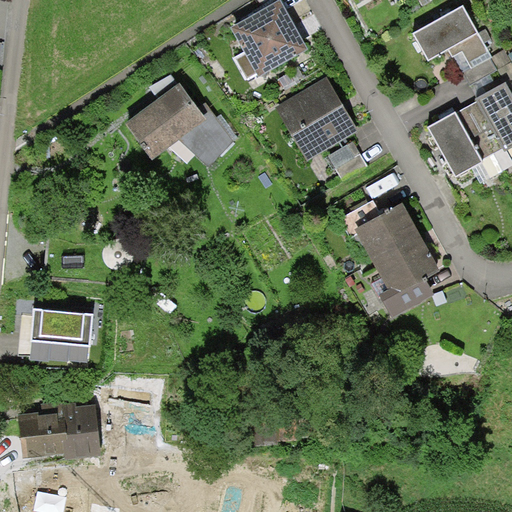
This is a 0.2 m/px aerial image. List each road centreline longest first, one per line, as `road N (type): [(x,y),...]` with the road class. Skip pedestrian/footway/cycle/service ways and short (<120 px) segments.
road 1 (residential): [(511,283),(497,285),(471,270),(318,0)]
road 2 (residential): [(23,0),(0,206)]
